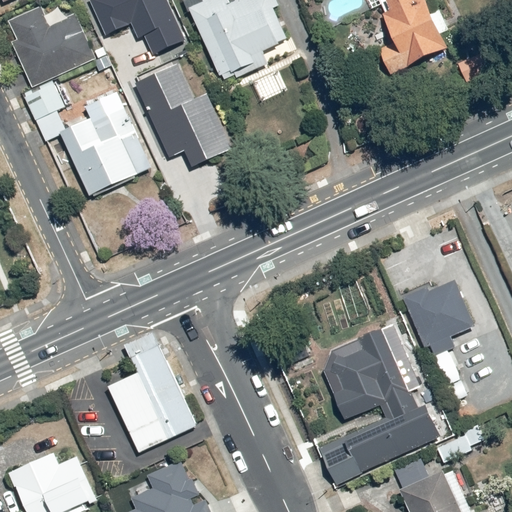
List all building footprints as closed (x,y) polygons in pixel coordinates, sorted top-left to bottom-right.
[(130,0),(86,0),(100,32),(138,16),(130,0)] [(228,0),(215,0),(189,11),(222,83),(268,62),(264,53),(289,43),(269,0),(241,0),(230,5),(228,0)] [(395,44),(380,50),(391,76),(449,52),(425,0),(418,0),(415,2),(414,0),(391,0),(387,2),(391,12),(383,16),(395,44)] [(42,8),(10,22),(19,41),(12,44),(33,89),(97,60),(77,16),(51,27),(42,8)] [(196,101),(179,65),(134,85),(169,160),(185,153),(194,169),(233,152),(209,96),(196,101)] [(67,107),(56,82),(26,95),(36,120),(67,107)] [(124,107),(61,135),(90,198),(153,170),(124,107)] [(458,272),(405,295),(428,348),(432,347),(437,357),(479,339),(492,368),(510,361),(491,316),(480,321),(458,272)] [(340,367),(335,369),(342,389),(339,390),(349,419),(386,406),(390,418),(323,443),(340,490),(386,473),(382,461),(444,439),(430,402),(419,406),(402,359),(414,354),(404,328),(391,333),(389,326),(363,335),(365,342),(335,353),(340,367)] [(162,348),(159,343),(133,354),(140,373),(166,431),(195,419),(162,348)] [(166,431),(140,373),(109,387),(135,445),(166,431)] [(473,444),(486,438),(479,424),(437,444),(446,464),(476,450),(473,444)] [(54,455),(11,474),(28,511),(82,511),(99,505),(77,458),(59,466),(54,455)] [(137,509),(131,511),(212,511),(207,500),(195,505),(192,500),(201,496),(193,478),(190,480),(181,461),(149,476),(155,488),(132,498),(137,509)] [(466,511),(447,469),(405,493),(413,511),(466,511)]
